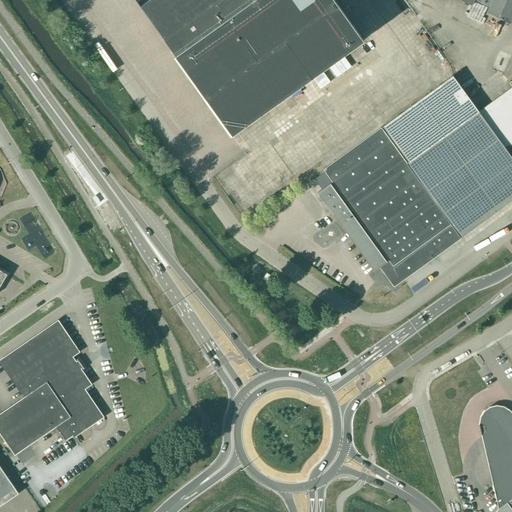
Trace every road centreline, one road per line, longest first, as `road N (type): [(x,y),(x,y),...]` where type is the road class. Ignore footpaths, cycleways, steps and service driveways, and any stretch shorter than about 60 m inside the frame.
road 1 (unclassified): [(394,318),(357,316),(234,232),(69,0)]
road 2 (unclassified): [(0,327),(83,268),(0,131)]
road 3 (primary): [(345,448),(352,405),(511,287)]
road 4 (unclassified): [(453,509),(420,379),(511,322)]
road 5 (secondary): [(0,36),(138,227)]
road 6 (secondary): [(272,375),(138,227)]
road 7 (unclassified): [(394,318),(511,232)]
road 8 (primary): [(511,268),(397,337)]
